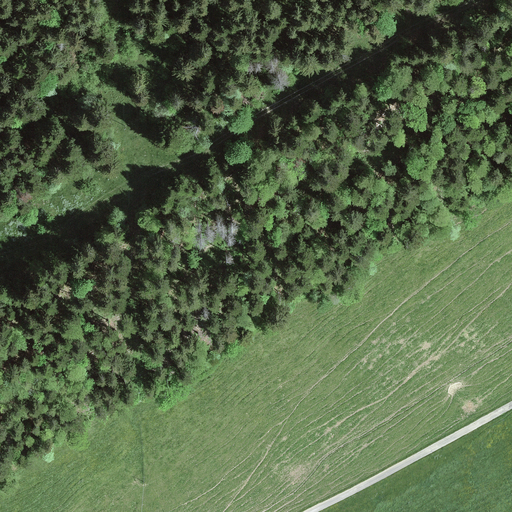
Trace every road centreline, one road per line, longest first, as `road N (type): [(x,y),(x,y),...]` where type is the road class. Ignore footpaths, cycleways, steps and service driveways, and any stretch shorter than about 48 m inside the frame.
road 1 (track): [(0,356),(172,274),(511,69)]
road 2 (unclassified): [(511,404),(309,511)]
